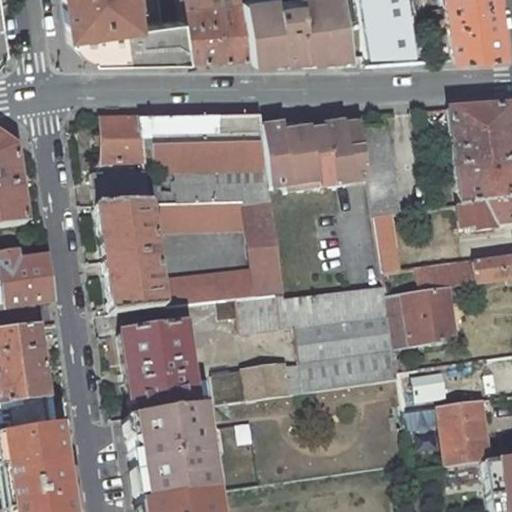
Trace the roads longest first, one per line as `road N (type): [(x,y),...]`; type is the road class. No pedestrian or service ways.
road 1 (secondary): [(35,95),(511,79)]
road 2 (residential): [(35,95),(95,511)]
